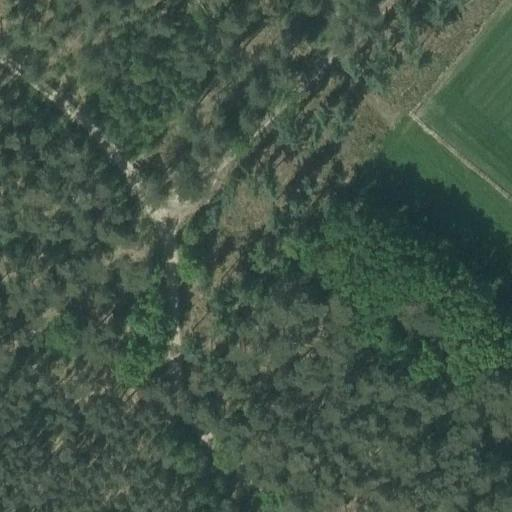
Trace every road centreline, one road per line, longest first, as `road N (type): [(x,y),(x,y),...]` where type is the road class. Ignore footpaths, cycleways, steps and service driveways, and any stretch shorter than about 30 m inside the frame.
road 1 (track): [(154,206),(368,0)]
road 2 (track): [(0,488),(172,272)]
road 3 (track): [(154,206),(138,170),(87,118),(0,52)]
road 4 (track): [(34,321),(191,429)]
road 5 (track): [(154,206),(34,321)]
road 6 (track): [(191,429),(171,365),(172,272)]
road 7 (track): [(291,511),(191,429)]
